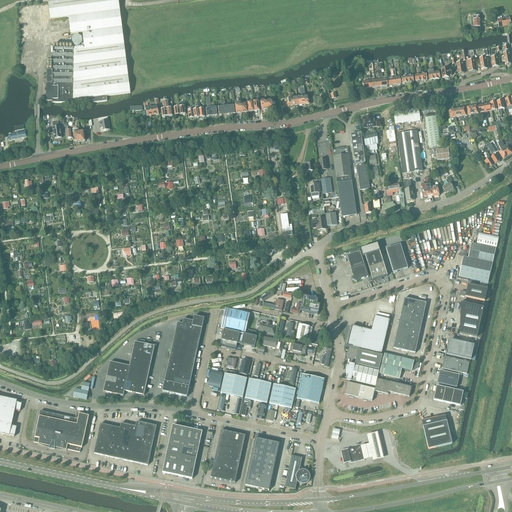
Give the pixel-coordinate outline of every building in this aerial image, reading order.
[(53,48),(53,71),(47,70),(46,102),(52,102),(52,103),(73,103),(73,101),(92,99),(92,104),(107,102),(106,97),(130,94),(124,45),(120,11),(120,10),(118,0),(70,0),(48,3),(50,20),(69,18),(71,35),(83,33),(84,47),(74,48),(53,48)] [(497,20),(499,28),(511,26),(509,18),(497,20)] [(77,36),(75,37),(73,39),(72,41),(72,43),(74,45),(75,46),(78,46),(80,46),(81,44),(82,42),(82,40),(81,38),(79,37),(77,36)] [(503,53),(505,65),(511,64),(507,46),(503,47),(504,51),(506,51),(506,53),(503,53)] [(469,69),(470,72),(475,71),(474,60),(466,61),(467,69),(469,69)] [(393,70),(392,70),(395,85),(397,85),(400,85),(400,84),(401,84),(400,77),(396,77),(395,69),(393,69),(393,70)] [(447,71),(447,69),(441,70),(442,78),(445,78),(446,79),(447,79),(448,78),(449,78),(448,77),(451,76),(450,70),(447,71)] [(304,89),(301,89),(304,105),(310,104),(308,97),(305,97),(304,89)] [(293,107),(291,94),(291,91),(288,91),(289,98),(290,98),(290,99),(287,100),(287,103),(284,103),(285,108),(293,107)] [(146,110),(147,117),(158,115),(158,112),(160,111),(158,102),(156,102),(157,107),(150,109),(146,110)] [(486,119),(483,105),(481,105),(480,105),(479,105),(478,106),(478,105),(479,114),(483,113),(484,119),(486,119)] [(474,121),(472,107),(469,107),(468,107),(467,108),(466,108),(468,116),(471,115),(472,121),(474,121)] [(394,114),(395,124),(420,121),(419,110),(394,114)] [(425,116),(426,122),(429,148),(441,147),(437,115),(425,116)] [(363,117),(362,117),(362,118),(364,128),(376,127),(375,126),(377,126),(377,127),(382,126),(381,120),(377,120),(376,120),(376,122),(375,122),(374,116),(370,117),(370,116),(367,116),(367,117),(363,117)] [(110,130),(108,121),(99,122),(100,128),(103,128),(103,131),(110,130)] [(53,131),(54,137),(55,137),(55,139),(61,138),(61,136),(60,127),(58,128),(58,126),(59,125),(59,122),(52,123),(54,131),(53,131)] [(65,124),(67,139),(73,138),(72,131),(68,131),(68,127),(66,124),(65,124)] [(394,126),(389,126),(390,130),(387,131),(388,139),(389,139),(390,142),(396,141),(394,126)] [(397,134),(402,174),(422,171),(417,131),(397,134)] [(376,132),(363,134),(364,140),(365,147),(365,150),(372,150),(377,150),(377,145),(378,145),(376,132)] [(26,133),(9,136),(10,141),(27,138),(26,133)] [(350,135),(355,165),(365,164),(361,133),(350,135)] [(484,148),(485,149),(487,148),(493,156),(490,158),(495,165),(500,162),(495,155),(496,154),(490,144),(484,148)] [(503,144),(501,145),(503,149),(508,157),(510,155),(511,156),(511,155),(511,154),(511,152),(508,147),(507,144),(504,146),(503,144)] [(501,151),(499,153),(503,160),(503,159),(504,160),(506,159),(506,158),(508,157),(503,149),(501,145),(499,146),(501,151)] [(332,150),(337,183),(352,181),(347,148),(332,150)] [(436,150),(437,161),(449,159),(453,158),(452,148),(448,149),(436,150)] [(375,156),(366,157),(370,178),(379,177),(376,163),(375,156)] [(326,165),(325,159),(318,160),(320,171),(327,170),(327,165),(326,165)] [(491,168),(491,167),(493,166),(489,159),(484,162),(489,169),(489,168),(490,169),(491,168)] [(312,163),(304,164),(305,172),(313,171),(312,163)] [(356,167),(360,191),(370,189),(366,165),(356,167)] [(330,178),(320,179),(322,194),(332,193),(330,178)] [(352,181),(337,183),(342,217),(357,215),(352,181)] [(413,194),(412,189),(411,189),(410,182),(403,183),(406,201),(414,200),(413,196),(414,196),(414,194),(413,194)] [(310,189),(309,190),(310,192),(310,193),(310,194),(319,193),(317,184),(309,185),(310,189)] [(433,197),(431,188),(431,184),(422,185),(424,197),(426,197),(427,198),(433,197)] [(442,188),(446,194),(453,189),(450,184),(442,188)] [(367,205),(364,206),(365,213),(371,213),(370,208),(373,208),(372,204),(370,205),(370,204),(367,205)] [(325,214),(327,227),(337,225),(335,213),(325,214)] [(292,225),(288,225),(287,215),(280,216),(283,232),(292,231),(292,225)] [(313,228),(318,227),(318,231),(319,231),(321,231),(322,230),(326,230),(324,219),(317,220),(317,221),(312,221),(313,228)] [(377,244),(360,249),(361,251),(363,257),(365,256),(380,251),(377,244)] [(386,249),(393,273),(397,272),(398,271),(403,269),(404,270),(408,269),(400,245),(386,249)] [(478,260),(463,257),(460,272),(458,272),(456,279),(468,281),(469,279),(488,284),(496,249),(481,246),(478,260)] [(347,256),(354,278),(352,280),(357,283),(358,280),(368,277),(360,251),(347,256)] [(372,280),(372,281),(388,276),(387,276),(380,251),(365,256),(373,280),(372,280)] [(275,260),(269,265),(271,268),(278,263),(275,260)] [(311,275),(298,279),(300,283),(313,279),(311,275)] [(460,296),(465,297),(485,301),(487,289),(468,284),(466,292),(461,291),(460,296)] [(264,302),(274,294),(271,290),(261,298),(264,302)] [(303,297),(300,311),(317,315),(319,305),(316,305),(317,300),(303,297)] [(404,299),(402,308),(413,310),(415,301),(404,299)] [(284,302),(277,300),(275,311),(282,312),(284,302)] [(415,301),(413,310),(424,312),(426,303),(415,301)] [(460,332),(459,333),(477,337),(484,308),(461,303),(460,309),(465,310),(460,332)] [(299,315),(301,305),(297,304),(296,309),(291,308),(290,313),(299,315)] [(402,308),(401,314),(412,317),(413,310),(402,308)] [(225,309),(221,328),(245,334),(250,314),(225,309)] [(413,310),(412,317),(423,319),(424,312),(413,310)] [(401,314),(399,321),(410,324),(412,317),(401,314)] [(194,316),(193,321),(192,327),(202,329),(204,319),(194,316)] [(347,346),(381,355),(390,320),(374,316),(371,331),(352,326),(347,346)] [(412,317),(410,324),(421,326),(423,319),(412,317)] [(399,321),(398,328),(409,330),(410,324),(399,321)] [(266,324),(260,323),(258,331),(273,334),(275,326),(269,325),(270,323),(266,322),(266,324)] [(410,324),(409,330),(420,333),(421,326),(410,324)] [(187,325),(186,330),(201,334),(202,329),(192,327),(187,325)] [(299,325),(296,339),(306,342),(310,327),(299,325)] [(398,328),(396,335),(407,337),(409,330),(398,328)] [(186,330),(185,335),(200,338),(201,334),(186,330)] [(257,337),(224,330),(220,345),(236,348),(237,344),(255,348),(257,337)] [(409,330),(407,337),(418,340),(420,333),(409,330)] [(321,332),(317,331),(315,341),(312,341),(311,344),(317,346),(318,342),(321,332)] [(185,335),(184,340),(199,343),(200,338),(185,335)] [(396,335),(395,342),(406,344),(407,337),(396,335)] [(407,337),(406,344),(417,346),(418,340),(407,337)] [(279,342),(263,339),(261,346),(277,350),(279,342)] [(184,340),(183,345),(198,348),(199,343),(184,340)] [(450,340),(447,355),(456,357),(460,342),(450,340)] [(393,349),(404,351),(406,344),(395,342),(393,349)] [(460,342),(456,357),(464,358),(467,344),(460,342)] [(173,343),(171,353),(181,355),(183,345),(173,343)] [(308,347),(293,344),(291,353),(306,356),(308,347)] [(406,344),(404,351),(415,354),(417,346),(406,344)] [(467,344),(464,358),(471,360),(474,345),(467,344)] [(183,345),(181,355),(196,358),(198,348),(183,345)] [(358,350),(355,364),(379,370),(383,356),(358,350)] [(171,353),(169,362),(179,365),(181,355),(171,353)] [(414,362),(414,361),(384,354),(379,374),(399,379),(402,369),(408,371),(410,373),(418,369),(419,364),(414,362)] [(181,355),(179,365),(193,368),(196,358),(181,355)] [(442,367),(442,369),(467,374),(469,362),(444,357),(442,367)] [(237,360),(227,358),(225,368),(235,370),(237,360)] [(108,372),(118,374),(122,375),(125,365),(110,362),(108,372)] [(130,362),(129,367),(130,367),(128,372),(148,376),(150,366),(140,364),(130,362)] [(244,375),(247,364),(242,364),(241,369),(236,368),(235,373),(244,375)] [(351,380),(375,386),(379,372),(355,366),(355,365),(348,364),(347,370),(353,372),(352,377),(351,377),(351,380)] [(179,365),(177,369),(192,373),(193,368),(179,365)] [(298,369),(293,368),(290,383),(289,385),(295,386),(298,369)] [(177,369),(176,374),(191,378),(192,373),(177,369)] [(208,384),(207,386),(220,388),(223,374),(211,371),(209,381),(208,384)] [(437,384),(457,388),(459,375),(440,371),(437,384)] [(128,372),(127,377),(126,381),(131,382),(136,384),(141,385),(146,386),(148,376),(128,372)] [(115,384),(113,394),(123,396),(124,391),(126,381),(127,377),(122,375),(118,374),(116,379),(115,384)] [(176,374),(175,379),(190,382),(191,378),(176,374)] [(220,393),(242,398),(247,379),(225,374),(220,393)] [(297,399),(319,404),(324,379),(302,375),(299,390),(297,399)] [(175,379),(174,384),(189,387),(190,382),(175,379)] [(245,399),(256,401),(267,404),(271,384),(249,379),(245,399)] [(384,381),(377,379),(375,389),(374,391),(374,392),(379,393),(379,394),(381,394),(384,381)] [(398,384),(384,381),(381,394),(383,395),(383,394),(388,395),(389,392),(395,394),(398,384)] [(162,392),(172,394),(174,384),(164,382),(162,392)] [(75,389),(73,397),(86,400),(87,399),(90,384),(83,383),(81,391),(75,389)] [(349,397),(351,398),(354,384),(347,383),(344,395),(349,396),(349,397)] [(174,384),(172,394),(187,397),(189,387),(174,384)] [(354,397),(358,398),(361,386),(354,384),(351,398),(353,398),(354,397)] [(404,386),(398,384),(395,394),(402,396),(402,397),(404,386)] [(273,385),(269,404),(291,409),(295,389),(273,385)] [(363,400),(365,401),(368,388),(361,386),(358,398),(363,399),(363,400)] [(411,388),(404,386),(402,397),(402,396),(409,397),(411,388)] [(433,400),(442,402),(445,388),(436,386),(433,400)] [(375,389),(368,388),(365,401),(367,401),(367,400),(372,401),(374,392),(374,391),(375,389)] [(442,402),(451,404),(454,390),(445,388),(442,402)] [(454,390),(451,404),(460,406),(463,392),(454,390)] [(220,396),(217,411),(222,412),(226,397),(220,396)] [(0,433),(13,437),(14,437),(16,427),(10,426),(14,411),(19,412),(21,405),(20,404),(20,405),(0,397),(0,433)] [(268,405),(259,403),(256,419),(264,421),(268,405)] [(274,421),(276,411),(268,410),(267,420),(274,421)] [(39,445),(50,447),(50,448),(50,447),(55,448),(54,449),(55,449),(55,448),(65,451),(66,451),(67,450),(80,453),(81,448),(82,448),(89,416),(79,414),(78,419),(64,416),(40,411),(34,443),(38,444),(38,445),(39,445)] [(446,421),(445,416),(422,421),(423,427),(428,450),(452,444),(447,421),(446,421)] [(94,454),(148,466),(156,426),(137,422),(135,427),(121,424),(120,429),(100,424),(94,454)] [(172,426),(170,437),(177,439),(180,427),(172,426)] [(187,429),(180,427),(177,439),(185,441),(187,429)] [(332,437),(338,439),(341,430),(334,428),(332,437)] [(187,429),(185,441),(192,442),(195,430),(187,429)] [(195,430),(192,442),(200,444),(202,432),(195,430)] [(221,431),(210,478),(235,483),(245,436),(221,431)] [(379,434),(368,437),(370,446),(361,448),(365,462),(374,460),(374,463),(385,460),(379,434)] [(170,437),(168,445),(183,448),(185,441),(177,439),(170,437)] [(245,486),(269,491),(279,444),(255,439),(245,486)] [(185,441),(183,448),(198,452),(200,444),(192,442),(185,441)] [(168,445),(166,453),(181,456),(183,448),(168,445)] [(361,447),(362,447),(361,447),(361,446),(361,447),(348,450),(348,449),(348,450),(341,451),(341,452),(344,463),(343,463),(343,464),(344,464),(351,462),(351,463),(364,460),(365,460),(364,460),(361,447)] [(183,448),(181,456),(196,460),(198,452),(183,448)] [(166,453),(165,461),(180,464),(181,456),(166,453)] [(181,456),(180,464),(195,467),(196,460),(181,456)] [(310,477),(309,474),(307,472),(305,471),(302,471),(299,471),(302,458),(291,456),(285,487),(295,490),(297,482),(299,484),(302,485),(305,484),(308,482),(310,480),(310,477)] [(180,464),(165,461),(162,473),(192,479),(195,467),(180,464)]
